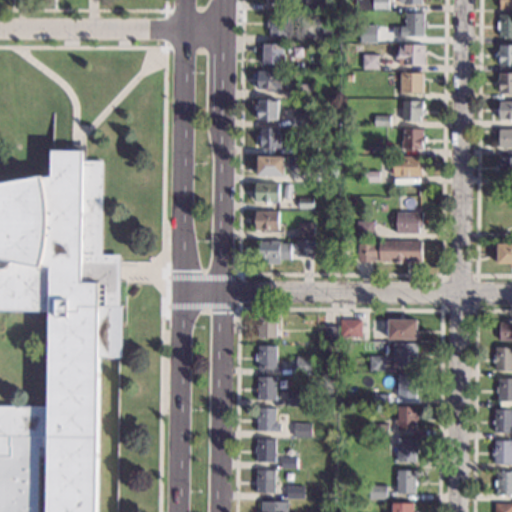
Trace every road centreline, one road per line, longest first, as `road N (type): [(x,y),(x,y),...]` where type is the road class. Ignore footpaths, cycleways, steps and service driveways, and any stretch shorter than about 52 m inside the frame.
road 1 (secondary): [(186,0),(180,511)]
road 2 (residential): [(458,511),(464,0)]
road 3 (secondary): [(221,511),(223,113)]
road 4 (residential): [(511,295),(183,293)]
road 5 (residential): [(223,32),(0,28)]
